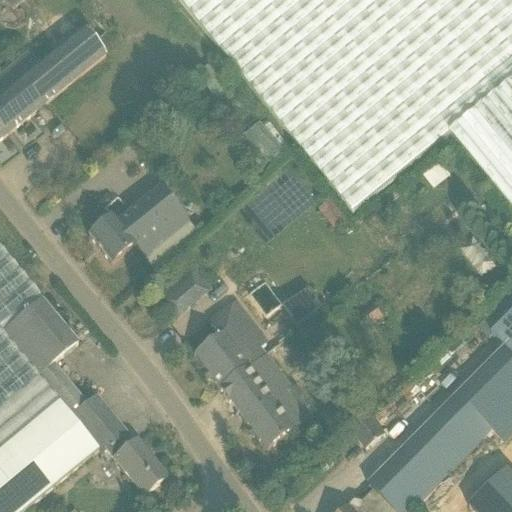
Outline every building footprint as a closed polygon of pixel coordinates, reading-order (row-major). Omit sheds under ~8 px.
[(3,0),(12,11),(25,0),(3,0)] [(177,0),(299,148),(477,0),(177,0)] [(511,0),(477,0),(299,148),(353,216),(450,137),(511,212),(511,0)] [(0,78),(10,91),(0,99),(0,143),(105,57),(84,31),(39,67),(29,55),(0,78)] [(111,267),(135,247),(145,259),(188,223),(161,188),(118,224),(113,219),(88,239),(111,267)] [(317,213),(336,230),(347,218),(328,201),(317,213)] [(0,511),(26,511),(99,452),(86,438),(111,417),(96,398),(87,406),(54,366),(78,346),(42,303),(43,301),(13,266),(0,249),(0,511)] [(190,267),(179,277),(200,301),(212,290),(190,267)] [(150,278),(143,285),(153,295),(160,288),(150,278)] [(511,297),(482,327),(506,350),(369,488),(375,494),(365,505),(356,502),(345,511),(413,511),(493,432),(505,445),(511,438),(511,297)] [(194,357),(220,391),(265,356),(260,349),(267,345),(235,303),(209,323),(220,337),(194,357)] [(375,306),(362,316),(372,328),(384,319),(375,306)] [(220,391),(236,413),(280,379),(265,356),(220,391)] [(266,453),(306,423),(285,395),(290,391),(280,379),(236,413),(266,453)] [(369,413),(348,429),(366,453),(386,437),(369,413)] [(86,438),(99,452),(109,465),(113,461),(144,500),(168,480),(137,442),(129,449),(122,440),(127,436),(111,417),(86,438)] [(511,511),(511,476),(508,472),(468,510),(470,511),(511,511)]
